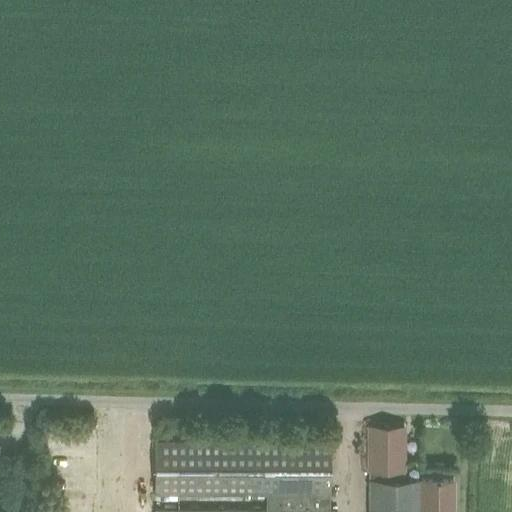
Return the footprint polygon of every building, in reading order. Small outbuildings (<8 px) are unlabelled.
[(369,423),(369,470),(404,470),(405,424),(369,423)] [(69,457),(68,430),(45,431),(47,464),(96,462),(95,456),(69,457)] [(154,493),(267,493),(331,494),(330,440),(154,439),(154,493)] [(404,477),(369,477),(368,511),(454,511),(455,478),(404,477)] [(44,489),(43,511),(66,511),(67,489),(44,489)] [(267,509),(330,510),(331,494),(267,493),(267,509)]
